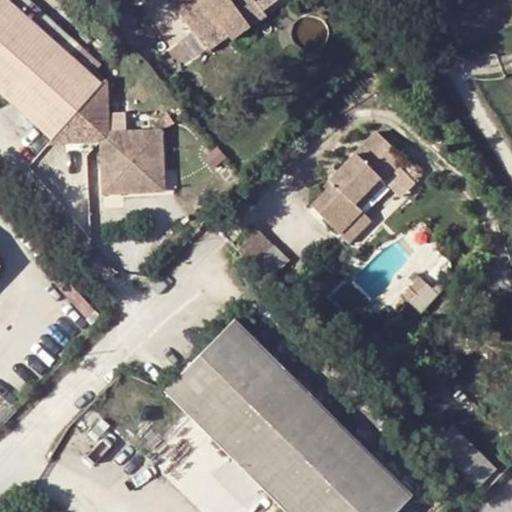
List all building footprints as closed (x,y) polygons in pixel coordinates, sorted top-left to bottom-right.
[(11,0),(0,0),(0,86),(51,133),(100,78),(11,0)] [(175,0),(201,36),(223,20),(228,25),(245,14),(242,9),(254,0),(175,0)] [(110,135),(110,125),(107,70),(100,78),(51,133),(48,136),(103,135),(110,135)] [(110,135),(103,135),(103,187),(162,185),(161,124),(110,125),(110,135)] [(319,205),(344,229),(362,211),(354,203),(381,175),(388,182),(410,158),(379,129),(331,180),(337,186),(319,205)] [(344,229),(354,238),(371,220),(362,211),(344,229)] [(289,245),(255,216),(237,237),(269,268),(289,245)] [(372,435),(236,306),(194,350),(330,479),(372,435)] [(300,510),(330,479),(194,350),(165,382),(300,510)] [(456,424),(438,445),(488,488),(506,467),(456,424)] [(330,479),(364,511),(386,511),(418,479),(372,435),(330,479)] [(301,511),(364,511),(330,479),(300,510),(301,511)]
